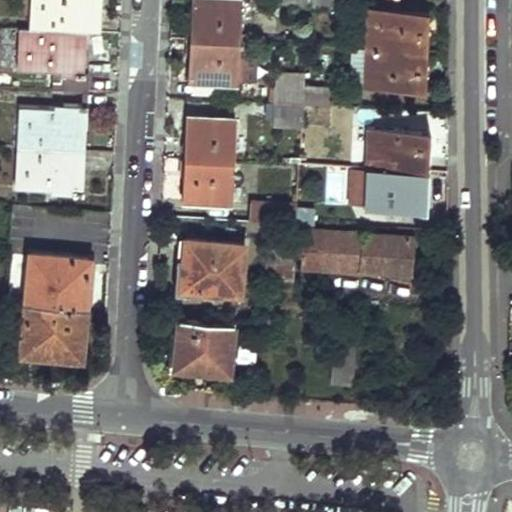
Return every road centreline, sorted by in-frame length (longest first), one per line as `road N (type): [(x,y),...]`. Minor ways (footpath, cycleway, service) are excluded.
road 1 (tertiary): [(472,454),(470,0)]
road 2 (residential): [(125,415),(150,0)]
road 3 (residential): [(125,415),(472,454)]
road 4 (residential): [(0,405),(125,415)]
